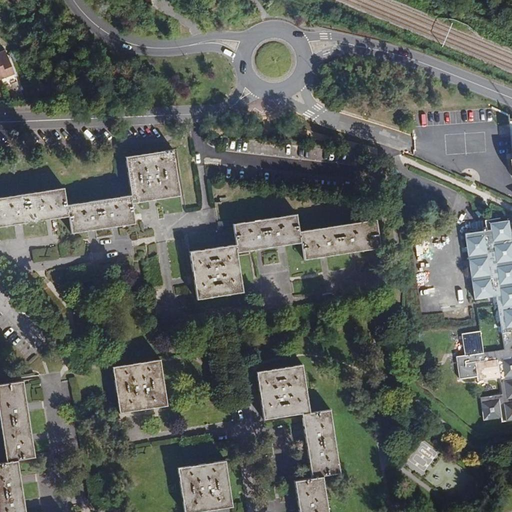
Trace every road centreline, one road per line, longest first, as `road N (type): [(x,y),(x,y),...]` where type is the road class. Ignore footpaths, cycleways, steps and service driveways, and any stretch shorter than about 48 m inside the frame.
road 1 (tertiary): [(251,79),(232,104),(167,119),(0,122)]
road 2 (secondary): [(304,46),(383,49),(511,97)]
road 3 (secondary): [(76,0),(114,36),(141,46),(246,46)]
